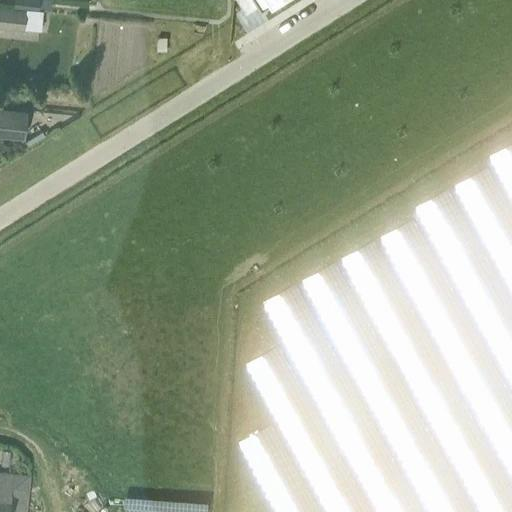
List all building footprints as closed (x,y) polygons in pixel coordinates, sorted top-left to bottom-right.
[(48,8),(48,0),(25,0),(25,6),(48,8)] [(254,0),(258,5),(262,11),(279,0),(254,0)] [(0,25),(25,28),(26,11),(0,8),(0,25)] [(158,37),(157,50),(167,50),(167,37),(158,37)] [(28,114),(0,110),(0,134),(26,137),(28,114)] [(0,511),(23,511),(27,474),(0,471),(0,511)] [(124,510),(212,511),(212,495),(125,494),(124,510)]
